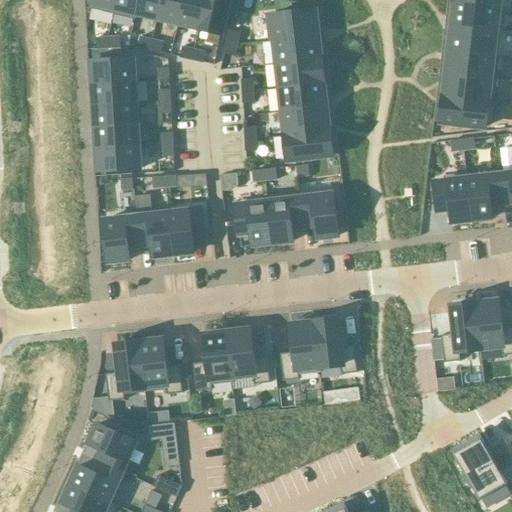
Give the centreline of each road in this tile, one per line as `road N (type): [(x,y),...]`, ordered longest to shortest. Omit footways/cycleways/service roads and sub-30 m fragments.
road 1 (residential): [(95,315),(415,280)]
road 2 (residential): [(95,315),(78,429),(39,511)]
road 3 (residential): [(415,280),(431,442)]
road 4 (residential): [(431,442),(288,511)]
